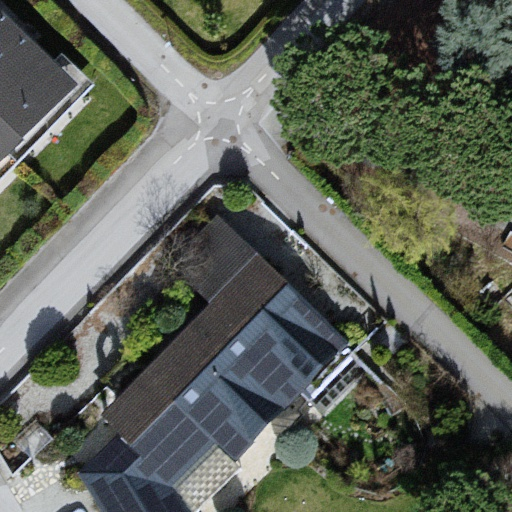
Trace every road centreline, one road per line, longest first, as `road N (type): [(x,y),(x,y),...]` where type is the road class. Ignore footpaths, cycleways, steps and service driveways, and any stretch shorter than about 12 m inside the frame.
road 1 (residential): [(511,403),(224,131)]
road 2 (residential): [(224,131),(0,376)]
road 3 (residential): [(224,131),(87,0)]
road 4 (residential): [(341,0),(224,131)]
